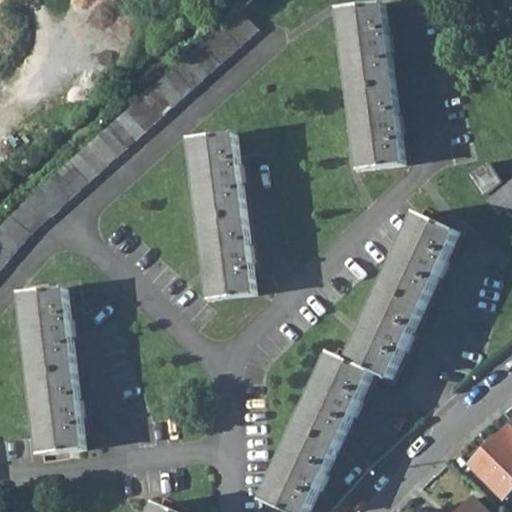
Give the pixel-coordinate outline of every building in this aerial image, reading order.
[(0,270),(30,236),(260,29),(241,6),(9,214),(0,225),(0,270)] [(342,10),(362,171),(406,166),(402,132),(404,132),(403,119),(400,120),(392,51),(393,51),(392,37),(390,38),(387,6),(342,10)] [(193,141),(213,301),(257,296),(252,263),(255,263),(254,248),(251,249),(243,182),(245,181),(244,167),(241,167),(237,136),(193,141)] [(472,174),(485,195),(503,183),(489,163),(472,174)] [(511,183),(490,201),(498,215),(511,204),(511,206),(511,183)] [(267,501),(289,511),(309,511),(320,488),(322,490),(329,477),(327,476),(341,446),(355,416),(357,417),(363,404),(361,403),(375,373),(393,381),(407,350),(409,351),(414,338),(413,337),(428,306),(442,276),(444,277),(449,264),(447,263),(462,233),(421,215),(352,362),(336,354),(267,501)] [(24,294),(42,456),(86,452),(81,418),(84,417),(82,402),(79,402),(72,336),(74,336),(73,322),(70,322),(67,289),(24,294)] [(503,499),(511,489),(511,424),(469,466),(503,499)] [(461,511),(487,511),(474,499),(461,511)]
